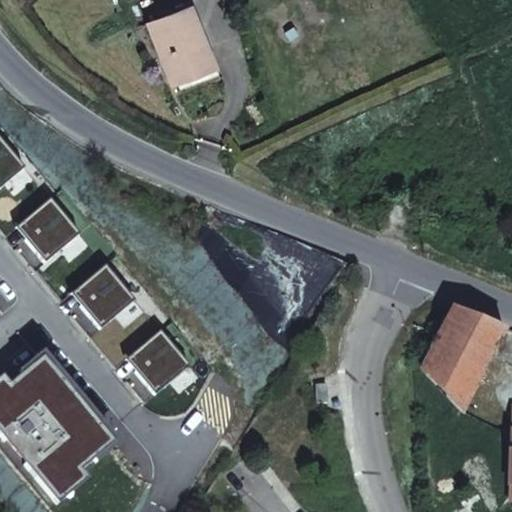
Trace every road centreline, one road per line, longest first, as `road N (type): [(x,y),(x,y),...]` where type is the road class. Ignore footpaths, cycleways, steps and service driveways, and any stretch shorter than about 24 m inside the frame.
road 1 (tertiary): [(410,263),(80,124),(0,52)]
road 2 (residential): [(159,511),(179,473),(0,257)]
road 3 (residential): [(410,263),(361,372),(386,511)]
road 4 (unknown): [(183,171),(240,105),(244,86),(193,0)]
